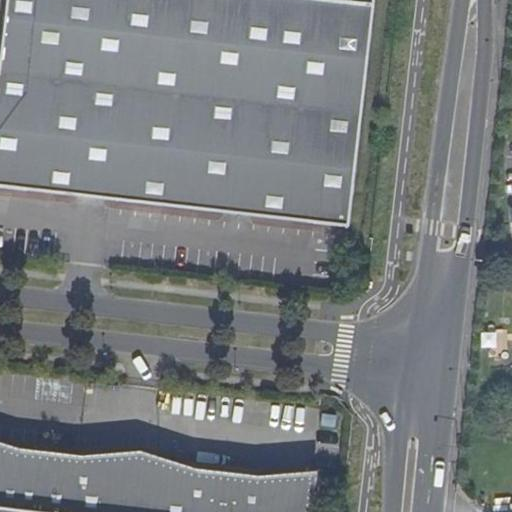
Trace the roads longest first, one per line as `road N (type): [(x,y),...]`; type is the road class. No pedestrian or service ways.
road 1 (unclassified): [(424,360),(363,335),(0,293)]
road 2 (unclassified): [(0,330),(326,363),(424,360)]
road 3 (tertiary): [(424,360),(473,0)]
road 4 (unknown): [(0,401),(304,444)]
road 5 (tertiary): [(407,511),(424,360)]
